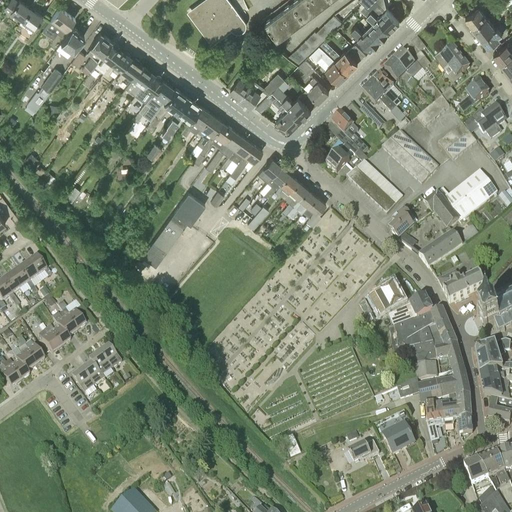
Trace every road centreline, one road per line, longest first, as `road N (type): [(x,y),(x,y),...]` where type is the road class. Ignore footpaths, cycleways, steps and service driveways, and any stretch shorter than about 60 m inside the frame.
road 1 (residential): [(483,442),(449,311),(419,268),(299,157),(293,142)]
road 2 (tertiary): [(293,142),(275,140),(128,27)]
road 3 (tertiary): [(429,10),(293,142)]
road 4 (residential): [(107,329),(0,412)]
road 5 (tertiary): [(454,456),(347,511)]
road 6 (residential): [(511,95),(438,0)]
